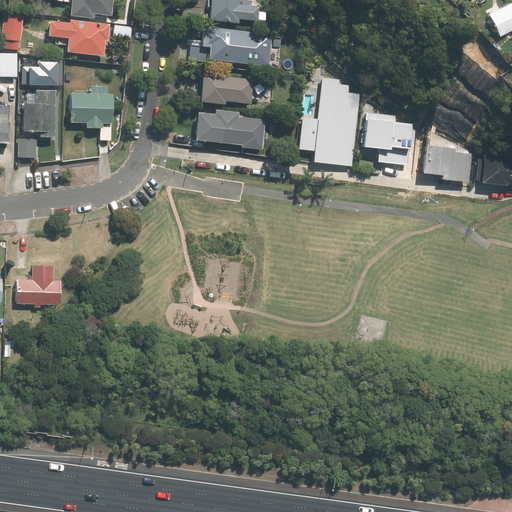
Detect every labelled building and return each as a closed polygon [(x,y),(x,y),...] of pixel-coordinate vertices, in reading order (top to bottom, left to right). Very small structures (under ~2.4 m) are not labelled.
[(67,0),(66,17),(91,19),(91,14),(109,16),(110,0),(67,0)] [(207,0),(206,22),(234,24),(235,20),(264,23),(265,13),(254,12),(255,7),(250,7),(250,0),(245,0),(207,0)] [(511,2),(485,16),(495,38),(511,30),(511,2)] [(21,15),(1,13),(0,33),(0,48),(18,50),(21,15)] [(47,20),(46,38),(64,39),(63,54),(101,57),(102,41),(106,41),(107,24),(47,20)] [(130,25),(111,24),(110,38),(129,39),(130,25)] [(244,36),(244,30),(206,28),(206,34),(201,34),(200,47),(206,48),(205,62),(242,64),(243,52),(246,52),(247,36),(244,36)] [(16,54),(0,52),(0,77),(15,78),(16,54)] [(28,69),(29,57),(21,57),(19,80),(31,80),(31,69),(28,69)] [(200,74),(196,103),(222,106),(222,102),(249,105),(252,81),(200,74)] [(310,163),(350,167),(358,95),(346,93),(347,86),(336,85),(337,80),(320,78),(315,120),(299,118),(295,151),(311,152),(310,163)] [(109,124),(110,95),(105,95),(105,87),(88,86),(88,94),(67,93),(66,123),(83,124),(83,129),(99,129),(100,124),(109,124)] [(52,139),(53,91),(33,91),(33,103),(19,103),(18,132),(38,132),(38,139),(52,139)] [(312,99),(300,98),(299,110),(311,111),(312,99)] [(195,114),(192,141),(233,146),(237,113),(212,110),(212,116),(195,114)] [(393,116),(363,113),(359,148),(376,150),(374,163),(405,166),(406,154),(405,154),(408,125),(393,124),(393,116)] [(108,132),(97,131),(96,142),(107,143),(108,132)] [(35,140),(16,139),(15,157),(34,158),(35,140)] [(437,181),(464,183),(467,155),(451,153),(451,150),(421,147),(419,175),(437,176),(437,181)] [(507,156),(481,154),(478,185),(502,187),(503,184),(511,185),(511,160),(506,160),(507,156)] [(32,305),(32,308),(38,308),(38,305),(57,306),(58,281),(51,281),(51,266),(30,266),(29,281),(14,280),(13,304),(32,305)] [(11,338),(3,337),(2,358),(11,358),(11,338)]
